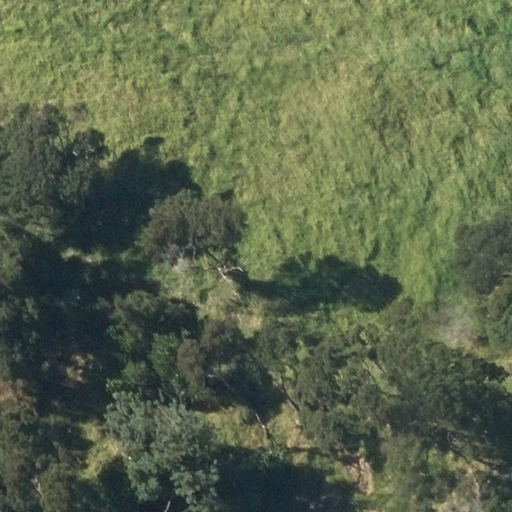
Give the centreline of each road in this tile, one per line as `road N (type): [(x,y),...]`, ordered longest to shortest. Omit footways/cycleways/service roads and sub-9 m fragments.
road 1 (track): [(0,255),(272,348),(398,379),(511,390)]
road 2 (track): [(511,76),(279,40),(75,46),(0,62)]
